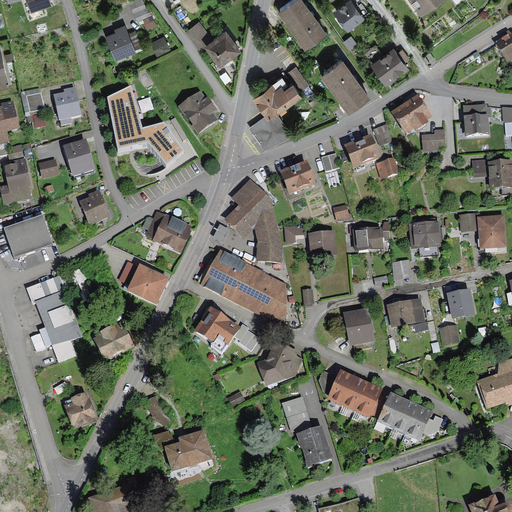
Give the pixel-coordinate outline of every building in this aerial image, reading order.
[(27,0),(32,11),(52,4),(50,0),(27,0)] [(143,0),(127,0),(137,22),(145,19),(148,27),(155,24),(148,7),(147,7),(143,0)] [(288,0),(278,8),(306,46),(328,30),(306,0),(288,0)] [(347,0),(334,11),(348,30),(366,17),(352,0),(347,0)] [(410,0),(421,13),(439,0),(410,0)] [(205,46),(220,65),(242,49),(226,28),(213,38),(199,20),(186,31),(200,50),(205,46)] [(115,59),(137,51),(125,24),(114,28),(115,31),(106,35),(115,59)] [(511,33),(495,44),(508,64),(511,61),(511,33)] [(352,35),(343,41),(350,50),(358,44),(352,35)] [(30,81),(72,73),(66,46),(60,48),(57,36),(43,39),(45,52),(25,56),(30,81)] [(165,36),(151,42),(158,56),(172,49),(165,36)] [(371,62),(387,84),(409,67),(394,46),(383,54),(376,45),(365,53),(371,62)] [(0,86),(10,85),(2,48),(0,48),(0,86)] [(14,60),(12,53),(5,54),(7,62),(14,60)] [(349,111),(372,95),(343,56),(321,72),(349,111)] [(294,66),(289,70),(292,75),(298,71),(294,66)] [(266,114),(268,117),(280,109),(302,93),(293,80),(284,87),(284,86),(288,83),(283,76),(254,96),(266,114)] [(82,117),(76,89),(64,91),(64,95),(54,97),(60,122),(61,122),(62,127),(73,124),(72,120),(82,117)] [(108,101),(118,154),(149,148),(166,169),(185,154),(164,126),(143,132),(131,89),(108,101)] [(178,109),(198,137),(219,122),(214,115),(217,112),(208,99),(207,100),(201,92),(178,109)] [(30,114),(45,111),(41,94),(26,97),(30,114)] [(419,97),(391,115),(406,137),(414,131),(416,134),(429,125),(428,123),(433,120),(419,97)] [(20,130),(13,102),(1,105),(2,108),(0,108),(0,134),(8,133),(20,130)] [(466,137),(490,136),(488,119),(492,119),(491,108),(488,109),(488,106),(463,107),(466,137)] [(511,109),(503,108),(504,124),(506,124),(506,137),(511,136),(511,109)] [(266,114),(249,127),(265,149),(285,139),(293,134),(278,113),(281,111),(280,109),(268,117),(266,114)] [(46,127),(44,115),(27,118),(29,125),(27,125),(29,131),(46,127)] [(175,119),(171,122),(184,143),(188,140),(175,119)] [(388,125),(373,131),(380,147),(392,143),(388,125)] [(439,148),(446,148),(445,131),(435,131),(435,135),(422,136),(423,153),(440,152),(439,148)] [(0,144),(10,143),(8,133),(0,134),(0,144)] [(372,136),(344,147),(354,171),(381,160),(372,136)] [(96,172),(87,141),(63,148),(73,179),(96,172)] [(23,152),(21,146),(12,148),(13,154),(23,152)] [(340,169),(336,154),(322,158),(326,173),(340,169)] [(394,159),(376,165),(381,181),(399,175),(394,159)] [(32,189),(25,160),(15,162),(15,165),(3,167),(8,187),(0,188),(0,191),(3,207),(32,201),(29,189),(32,189)] [(42,180),(60,176),(56,160),(39,165),(42,180)] [(511,161),(489,163),(489,160),(472,161),(473,179),(490,178),(490,191),(492,191),(493,198),(511,196),(511,161)] [(317,186),(307,163),(280,174),(289,197),(317,186)] [(239,207),(225,222),(244,242),(255,230),(258,244),(256,264),(282,265),(283,250),(272,202),(251,182),(231,200),(239,207)] [(45,189),(47,195),(55,192),(52,186),(45,189)] [(79,203),(90,228),(111,218),(100,191),(88,196),(90,199),(79,203)] [(333,209),(337,223),(353,221),(352,215),(349,215),(347,206),(333,209)] [(153,243),(181,256),(192,233),(190,232),(192,228),(157,213),(154,219),(149,231),(146,238),(153,241),(153,243)] [(481,251),(507,249),(504,217),(478,219),(477,214),(460,216),(461,234),(479,232),(481,251)] [(43,217),(4,231),(14,260),(53,246),(43,217)] [(149,231),(154,219),(151,218),(147,218),(143,228),(149,231)] [(405,239),(403,222),(394,223),(396,240),(405,239)] [(441,223),(409,226),(411,251),(420,251),(420,259),(440,257),(439,249),(443,249),(441,223)] [(230,231),(220,226),(214,239),(224,244),(230,231)] [(306,236),(305,226),(285,228),(287,245),(296,245),(296,237),(306,236)] [(354,254),(384,252),(383,239),(385,239),(385,242),(390,242),(390,232),(382,233),(382,229),(357,231),(353,231),(353,236),(354,254)] [(308,235),(310,260),(337,257),(335,233),(308,235)] [(202,286),(202,287),(282,328),(288,317),(287,286),(221,251),(215,262),(202,286)] [(202,286),(215,262),(211,260),(198,284),(202,286)] [(392,264),(395,283),(413,279),(409,261),(392,264)] [(130,287),(139,268),(128,263),(119,282),(130,287)] [(127,294),(157,308),(170,281),(140,267),(139,268),(130,287),(127,294)] [(92,300),(79,271),(73,274),(86,303),(92,300)] [(67,275),(26,290),(33,306),(36,305),(45,329),(52,347),(59,364),(77,357),(71,342),(84,338),(66,293),(73,290),(67,275)] [(373,279),(374,286),(387,284),(385,277),(373,279)] [(304,306),(314,305),(313,290),(303,291),(304,306)] [(471,291),(447,296),(452,322),(476,317),(471,291)] [(421,300),(386,307),(391,330),(414,326),(416,334),(429,331),(428,323),(426,323),(421,300)] [(123,317),(130,313),(123,301),(116,305),(123,317)] [(242,330),(211,309),(194,334),(213,346),(211,348),(222,356),(228,348),(229,349),(242,330)] [(350,348),(376,344),(370,310),(344,315),(350,348)] [(93,340),(104,364),(115,359),(114,358),(136,347),(131,335),(128,336),(122,323),(95,336),(96,339),(93,340)] [(259,335),(245,326),(237,338),(251,347),(259,335)] [(457,326),(439,330),(443,347),(460,344),(457,326)] [(52,347),(45,329),(39,331),(46,349),(52,347)] [(257,365),(266,388),(296,377),(303,360),(297,358),(298,354),(273,342),(271,346),(273,346),(265,362),(257,365)] [(477,383),(486,411),(508,404),(509,407),(511,406),(511,358),(499,363),(498,376),(477,383)] [(381,397),(383,391),(341,372),(338,378),(323,371),(319,382),(324,394),(330,396),(328,401),(370,420),(372,415),(380,418),(388,400),(381,397)] [(246,402),(241,393),(228,399),(232,409),(246,402)] [(74,432),(98,423),(87,394),(71,400),(71,401),(65,403),(66,407),(64,408),(74,432)] [(434,414),(391,395),(388,400),(380,418),(378,424),(420,443),(424,434),(428,436),(438,433),(443,420),(436,417),(434,421),(431,420),(434,414)] [(153,417),(163,413),(156,397),(146,401),(153,417)] [(282,405),(291,434),(312,428),(303,398),(282,405)] [(154,421),(167,428),(171,421),(163,413),(153,417),(154,421)] [(313,468),(333,461),(323,428),(297,436),(306,463),(306,464),(308,471),(313,469),(313,468)] [(170,436),(169,433),(153,438),(155,443),(162,452),(165,452),(164,450),(173,447),(172,443),(174,442),(172,436),(170,436)] [(214,467),(204,433),(179,441),(180,445),(173,447),(164,450),(165,452),(172,475),(199,467),(203,472),(214,467)] [(144,511),(134,484),(83,502),(86,511),(144,511)] [(495,497),(469,508),(470,511),(511,511),(511,510),(509,508),(506,507),(504,508),(500,509),(495,497)] [(362,511),(359,500),(319,510),(319,511),(362,511)]
